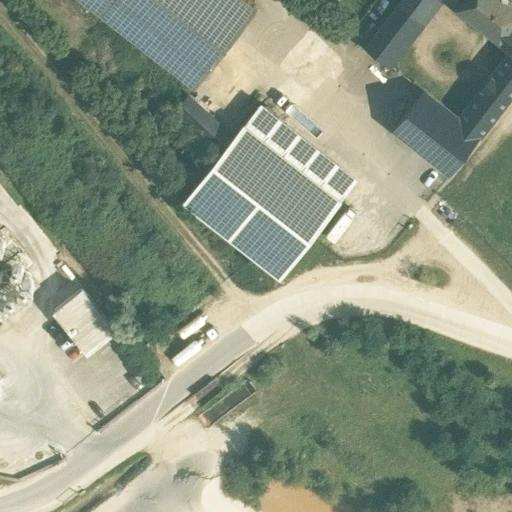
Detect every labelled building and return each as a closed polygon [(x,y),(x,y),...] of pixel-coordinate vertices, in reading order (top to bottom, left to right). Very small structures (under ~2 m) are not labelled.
[(257,9),(245,0),(83,0),(196,88),(257,9)] [(401,0),(366,45),(387,60),(434,0),(401,0)] [(511,0),(459,0),(456,5),(500,38),(511,22),(511,0)] [(511,22),(500,38),(511,48),(511,22)] [(511,51),(460,118),(481,134),(511,93),(511,51)] [(460,118),(424,89),(394,127),(451,172),(481,134),(460,118)] [(229,140),(185,98),(174,109),(218,151),(229,140)] [(244,123),(184,200),(281,276),(341,199),(244,123)] [(24,266),(25,263),(24,261),(23,259),(21,258),(19,257),(17,258),(15,259),(13,261),(13,263),(13,266),(15,268),(17,269),(19,269),(21,269),(23,267),(24,266)] [(6,271),(0,275),(0,287),(11,279),(6,271)] [(23,280),(22,282),(23,284),(24,286),(25,287),(28,287),(30,287),(31,286),(33,284),(33,282),(33,280),(31,278),(30,277),(28,277),(26,277),(24,278),(23,280)] [(20,294),(20,292),(20,290),(19,288),(17,287),(15,286),(13,287),(11,288),(10,290),(9,292),(10,294),(11,296),(13,297),(15,297),(17,297),(19,296),(20,294)] [(116,328),(82,286),(55,309),(88,350),(116,328)] [(245,382),(205,415),(214,425),(253,392),(245,382)]
